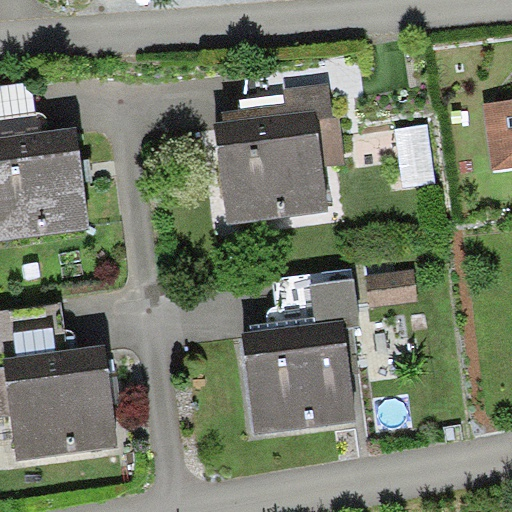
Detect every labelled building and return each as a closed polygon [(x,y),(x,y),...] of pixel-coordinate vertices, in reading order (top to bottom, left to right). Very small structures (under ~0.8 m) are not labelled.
[(225,128),(214,129),(224,231),(330,220),(325,171),(347,168),(342,119),(331,120),(328,87),(283,92),(284,106),(224,112),(225,128)] [(511,102),(485,106),(496,171),(511,168),(511,102)] [(427,126),(397,131),(406,188),(437,183),(427,126)] [(82,157),(0,168),(0,246),(93,233),(84,172),(82,157)] [(415,273),(368,278),(371,308),(418,302),(415,273)] [(315,331),(242,340),(255,439),(355,426),(349,383),(359,382),(356,363),(353,339),(363,338),(356,284),(309,290),(315,331)] [(0,419),(15,417),(20,462),(118,450),(111,390),(106,348),(70,352),(65,308),(0,316),(0,419)]
